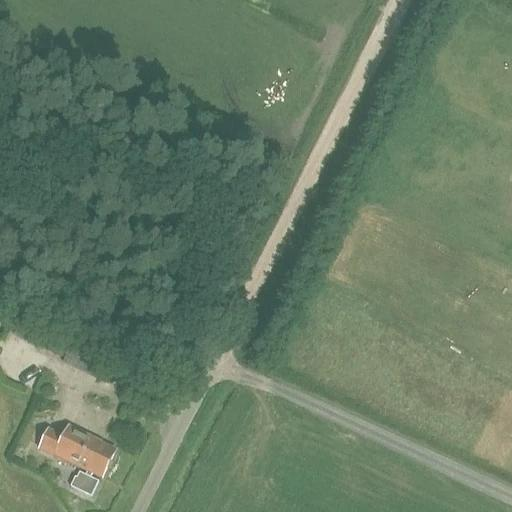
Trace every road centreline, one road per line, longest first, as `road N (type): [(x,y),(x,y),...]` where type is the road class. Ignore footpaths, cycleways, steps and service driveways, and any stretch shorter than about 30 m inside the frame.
road 1 (track): [(214,365),(394,0)]
road 2 (unclassified): [(139,511),(214,365)]
